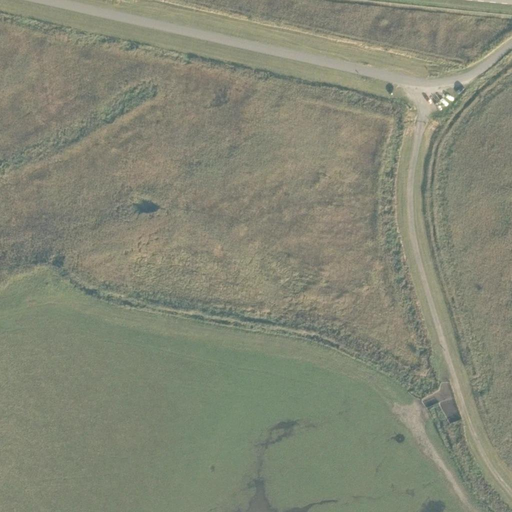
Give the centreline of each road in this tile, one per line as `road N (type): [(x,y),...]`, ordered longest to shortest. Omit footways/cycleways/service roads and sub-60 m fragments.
road 1 (track): [(511,493),(465,413),(421,268),(410,206),(422,111),(413,81)]
road 2 (unclassified): [(413,81),(45,0)]
